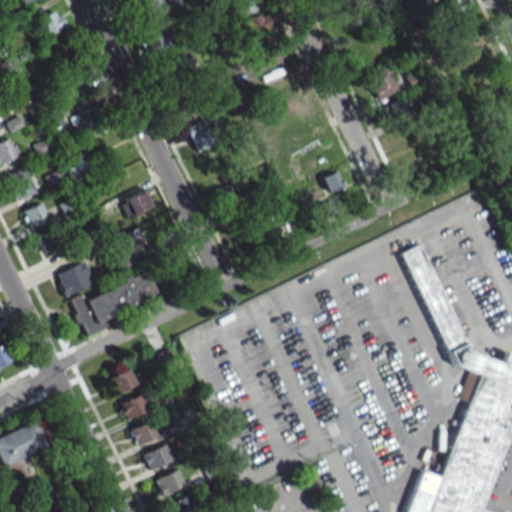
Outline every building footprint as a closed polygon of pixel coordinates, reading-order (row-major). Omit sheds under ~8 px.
[(141,19),(163,4),(159,0),(131,0),(129,2),(141,19)] [(259,0),(231,0),(231,13),(259,13),(259,0)] [(444,0),(448,13),(469,6),(467,0),(444,0)] [(335,25),(362,25),(362,6),(335,6),(335,25)] [(41,37),(63,25),(54,8),(32,20),(41,37)] [(237,22),(246,41),(270,30),(261,11),(237,22)] [(165,45),(157,25),(135,34),(143,54),(165,45)] [(452,42),(444,25),(426,32),(434,50),(452,42)] [(352,63),(371,56),(365,38),(346,45),(352,63)] [(258,70),(283,58),(275,42),(250,54),(258,70)] [(441,78),(473,64),(466,48),(434,62),(441,78)] [(183,56),(154,61),(157,79),(186,75),(183,56)] [(0,62),(0,85),(2,89),(17,79),(4,60),(0,62)] [(64,88),(84,79),(78,65),(58,74),(64,88)] [(364,75),(375,99),(395,90),(384,66),(364,75)] [(297,91),(290,75),(265,87),(272,103),(297,91)] [(446,89),(450,103),(479,95),(475,81),(446,89)] [(203,117),(203,100),(176,100),(176,117),(203,117)] [(400,146),(420,137),(411,117),(405,120),(396,100),(382,106),(400,146)] [(105,124),(102,106),(74,110),(77,128),(105,124)] [(46,127),(60,126),(59,111),(45,112),(46,127)] [(218,139),(206,116),(183,128),(195,151),(218,139)] [(260,144),(276,137),(269,121),(253,128),(260,144)] [(0,161),(17,154),(9,136),(0,139),(0,161)] [(411,170),(431,162),(425,146),(405,154),(411,170)] [(91,166),(84,151),(62,161),(69,176),(91,166)] [(34,191),(22,166),(3,176),(15,200),(34,191)] [(62,180),(56,168),(42,176),(48,187),(62,180)] [(340,188),(336,169),(320,172),(324,191),(340,188)] [(121,196),(126,215),(150,209),(146,190),(121,196)] [(79,211),(71,196),(56,203),(63,219),(79,211)] [(29,230),(49,220),(39,201),(19,212),(29,230)] [(142,246),(137,228),(112,235),(117,253),(142,246)] [(51,238),(39,238),(40,250),(51,249),(51,238)] [(464,342),(415,244),(397,253),(445,351),(464,342)] [(63,296),(90,282),(80,261),(52,275),(63,296)] [(81,337),(108,326),(104,316),(155,295),(145,271),(79,298),(77,294),(66,299),(81,337)] [(486,511),(479,509),(511,422),(511,353),(505,351),(500,364),(461,349),(464,342),(445,351),(451,364),(467,370),(457,397),(468,402),(437,478),(420,471),(404,511),(486,511)] [(112,394),(134,384),(126,368),(104,378),(112,394)] [(146,408),(140,392),(114,403),(121,419),(146,408)] [(0,465),(47,443),(35,417),(0,433),(0,465)] [(126,429),(133,445),(155,435),(147,419),(126,429)] [(147,470),(169,458),(160,443),(138,456),(147,470)] [(157,494),(181,486),(176,469),(152,477),(157,494)] [(162,505),(165,511),(190,511),(192,511),(182,494),(162,505)]
